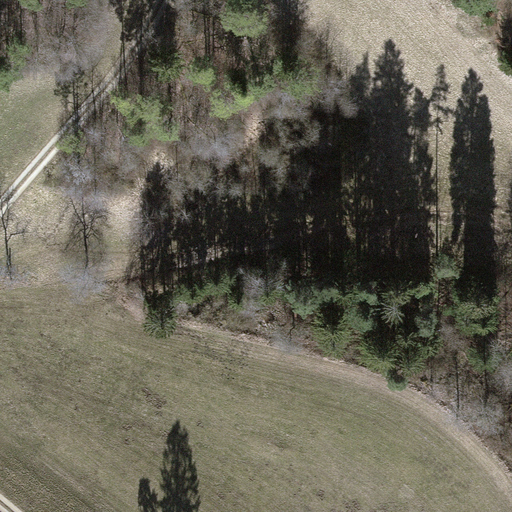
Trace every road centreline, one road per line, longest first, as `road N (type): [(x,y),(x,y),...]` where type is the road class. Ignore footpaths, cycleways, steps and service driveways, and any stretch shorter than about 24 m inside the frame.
road 1 (track): [(511,219),(480,210),(337,223),(0,296)]
road 2 (track): [(0,214),(85,106),(153,0)]
